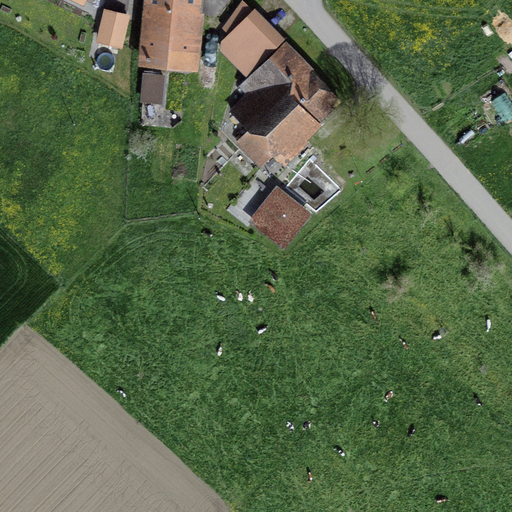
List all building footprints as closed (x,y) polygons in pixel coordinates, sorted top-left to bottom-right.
[(192,0),(151,0),(147,69),(187,72),(192,0)] [(279,33),(240,4),(218,33),(249,56),(258,43),(267,50),(279,33)] [(128,12),(110,8),(100,49),(118,54),(128,12)] [(277,164),(337,112),(281,48),(221,99),(277,164)] [(145,75),(142,101),(159,103),(162,77),(145,75)] [(308,214),(277,192),(259,218),(290,240),(308,214)]
